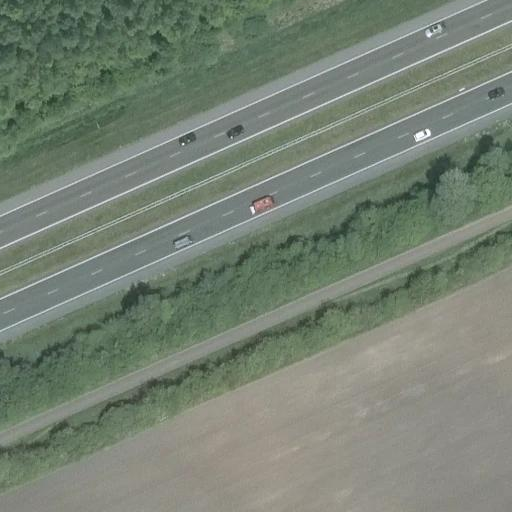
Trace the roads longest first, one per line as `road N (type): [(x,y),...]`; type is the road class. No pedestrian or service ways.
road 1 (unclassified): [(0,462),(511,230)]
road 2 (motorway): [(511,3),(0,231)]
road 3 (motorway): [(0,315),(511,87)]
